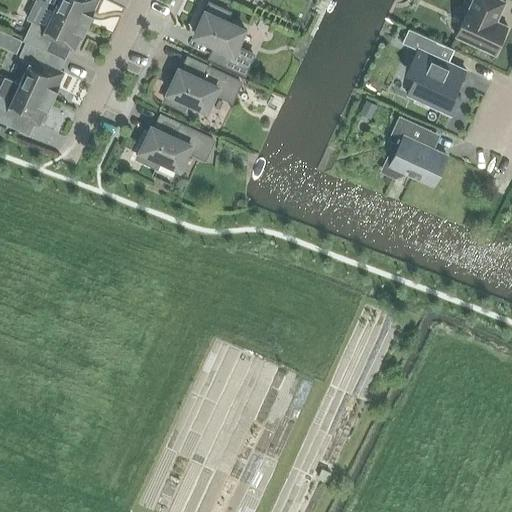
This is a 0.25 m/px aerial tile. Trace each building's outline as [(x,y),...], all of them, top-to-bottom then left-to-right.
[(36,0),(54,8),(88,24),(95,9),(93,8),(97,0),(36,0)] [(496,21),(505,2),(501,0),(472,0),(469,9),(468,8),(456,36),(494,54),(507,26),(496,21)] [(236,47),(244,29),(225,20),(228,12),(216,6),(209,2),(202,19),(194,35),(216,45),(210,57),(244,73),(253,54),(236,47)] [(81,39),(88,24),(54,8),(46,26),(33,20),(24,40),(26,41),(46,50),(51,39),(74,50),(80,38),(81,39)] [(409,28),(402,42),(415,48),(404,72),(411,75),(415,76),(407,94),(416,98),(415,101),(428,106),(429,104),(452,115),(461,96),(455,94),(466,71),(449,63),(438,58),(444,45),(409,28)] [(9,37),(3,50),(14,55),(20,42),(9,37)] [(46,50),(26,41),(20,54),(22,60),(29,63),(19,84),(52,99),(59,84),(58,84),(64,72),(56,68),(61,58),(46,50)] [(231,100),(240,82),(206,66),(201,78),(179,68),(171,84),(164,100),(171,104),(171,103),(183,109),(187,101),(206,110),(215,92),(231,100)] [(52,99),(19,84),(3,76),(0,81),(0,120),(7,124),(13,113),(39,125),(44,113),(46,114),(52,99)] [(376,105),(365,99),(358,113),(370,119),(376,105)] [(447,155),(425,145),(432,131),(399,116),(388,139),(399,144),(394,155),(389,157),(382,170),(395,176),(406,172),(433,184),(447,155)] [(204,158),(213,140),(179,124),(174,136),(152,126),(144,142),(137,158),(144,161),(156,167),(160,159),(179,168),(188,150),(204,158)] [(321,469),(318,478),(326,481),(330,472),(321,469)]
